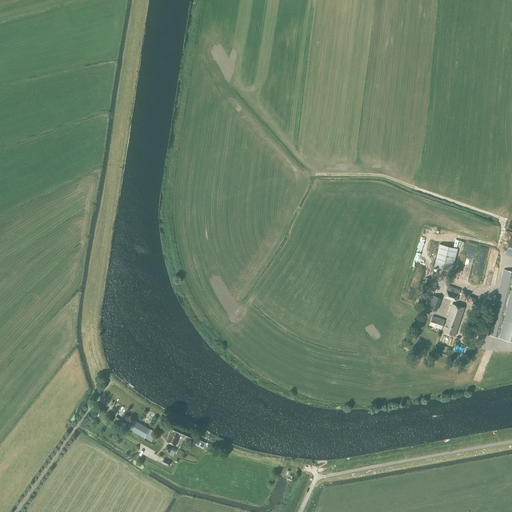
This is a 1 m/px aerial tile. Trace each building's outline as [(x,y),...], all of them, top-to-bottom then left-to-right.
[(434,266),(452,270),(458,248),(440,244),(434,266)] [(511,340),(511,271),(504,269),(499,289),(487,334),(511,340)] [(449,285),(445,297),(456,301),(460,289),(449,285)] [(429,308),(437,311),(441,298),(433,295),(429,308)] [(470,297),(468,301),(468,302),(474,305),(475,303),(475,302),(477,298),(470,296),(470,297)] [(452,303),(444,332),(455,335),(464,307),(452,303)] [(444,320),(433,316),(430,325),(441,329),(444,320)] [(122,420),(116,416),(114,419),(118,422),(126,428),(127,427),(128,425),(122,420)] [(132,419),(128,425),(127,427),(144,437),(149,429),(132,419)] [(180,434),(182,428),(170,423),(168,428),(172,430),(167,441),(175,444),(180,434)] [(193,433),(182,428),(180,434),(183,436),(190,439),(193,433)] [(156,432),(150,429),(145,438),(151,441),(156,432)] [(203,448),(205,443),(205,442),(193,437),(191,442),(203,448)] [(176,449),(171,447),(167,445),(164,450),(169,452),(170,451),(174,453),(176,449)]
